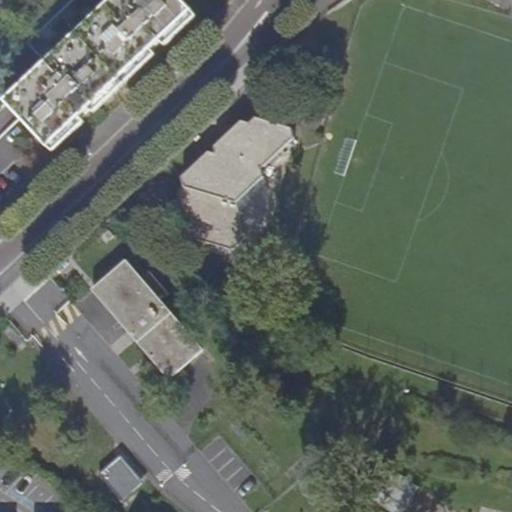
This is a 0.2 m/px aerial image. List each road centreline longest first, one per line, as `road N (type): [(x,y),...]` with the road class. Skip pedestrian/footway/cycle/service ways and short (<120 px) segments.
road 1 (tertiary): [(0,283),(296,0)]
road 2 (residential): [(261,0),(219,52),(0,256)]
